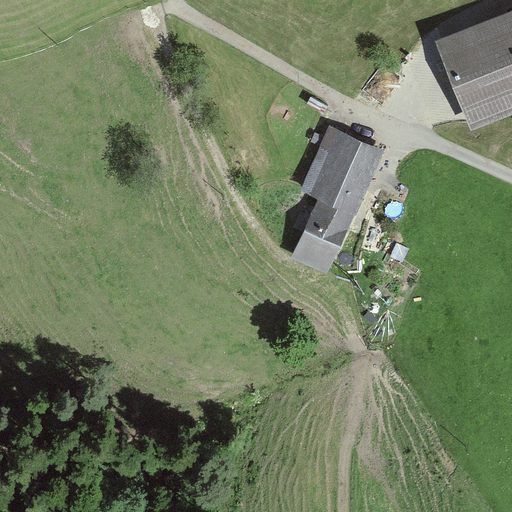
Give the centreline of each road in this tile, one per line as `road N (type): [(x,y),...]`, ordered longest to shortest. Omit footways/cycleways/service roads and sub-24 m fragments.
road 1 (track): [(344,511),(359,370),(352,321),(335,292),(279,258),(229,179),(154,21),(177,3)]
road 2 (unclassified): [(271,61),(511,177)]
